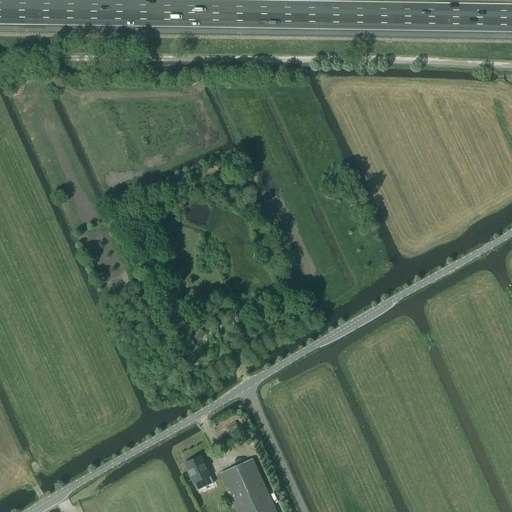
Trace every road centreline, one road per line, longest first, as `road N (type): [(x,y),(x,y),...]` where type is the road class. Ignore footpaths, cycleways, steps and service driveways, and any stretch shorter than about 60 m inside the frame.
road 1 (unclassified): [(29,511),(511,232)]
road 2 (track): [(511,66),(0,57)]
road 3 (motorway): [(0,12),(511,18)]
